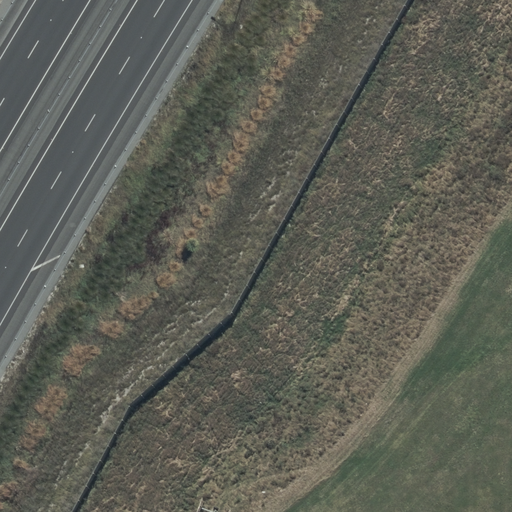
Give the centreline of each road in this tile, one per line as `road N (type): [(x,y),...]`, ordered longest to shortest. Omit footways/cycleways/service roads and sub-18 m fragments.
road 1 (motorway): [(164,0),(0,277)]
road 2 (motorway): [(0,105),(63,0)]
